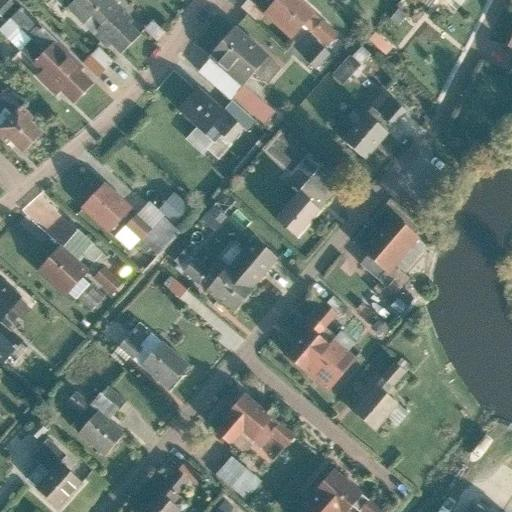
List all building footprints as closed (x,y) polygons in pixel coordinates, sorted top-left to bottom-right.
[(74,0),(68,8),(119,53),(147,22),(123,0),(74,0)] [(342,34),(300,0),(276,0),(265,13),(295,38),(304,28),(330,49),(342,34)] [(280,63),(231,25),(209,54),(246,83),(235,98),(269,124),(280,110),(257,92),(280,63)] [(76,99),(96,77),(43,28),(23,50),(76,99)] [(330,53),(318,45),(305,62),(318,70),(330,53)] [(347,83),(367,63),(356,52),(335,71),(347,83)] [(246,127),(199,86),(179,109),(214,140),(208,147),(220,157),(246,127)] [(366,114),(390,134),(408,113),(384,93),(366,114)] [(0,129),(24,153),(45,131),(20,107),(0,127),(0,129)] [(366,114),(364,112),(342,138),(368,160),(390,134),(366,114)] [(301,191),(322,209),(340,189),(319,170),(301,191)] [(153,228),(108,182),(83,207),(112,235),(125,222),(142,239),(153,228)] [(322,209),(301,191),(277,219),(298,237),(322,209)] [(186,204),(170,193),(159,208),(175,219),(186,204)] [(246,211),(230,198),(223,207),(217,203),(210,211),(225,222),(231,214),(238,220),(246,211)] [(425,241),(396,218),(366,254),(389,273),(375,289),(391,301),(406,282),(397,275),(425,241)] [(105,250),(78,228),(40,274),(67,297),(105,250)] [(235,264),(258,284),(280,258),(257,238),(235,264)] [(258,284),(235,264),(213,291),(237,310),(258,284)] [(122,281),(106,265),(95,277),(110,293),(122,281)] [(189,289),(176,275),(164,286),(177,300),(189,289)] [(34,301),(0,276),(0,317),(14,328),(34,301)] [(342,313),(329,302),(286,353),(330,390),(357,359),(326,332),(342,313)] [(138,342),(152,329),(142,319),(128,332),(138,342)] [(26,342),(6,328),(0,335),(0,349),(14,359),(26,342)] [(170,388),(194,363),(160,333),(137,358),(170,388)] [(410,370),(400,361),(354,408),(376,429),(402,403),(390,391),(410,370)] [(118,403),(102,393),(95,403),(79,392),(74,400),(94,414),(81,432),(112,453),(128,431),(108,417),(118,403)] [(296,436),(245,392),(215,427),(234,444),(246,430),(258,441),(268,429),(288,445),(296,436)] [(26,477),(61,508),(84,481),(77,474),(83,467),(49,437),(35,454),(41,459),(26,477)] [(237,457),(222,477),(246,494),(261,474),(237,457)] [(142,511),(179,511),(188,502),(176,493),(189,478),(179,469),(142,511)] [(351,511),(366,493),(334,469),(300,511),(351,511)] [(387,511),(389,509),(376,499),(366,511),(387,511)] [(487,511),(469,501),(462,511),(487,511)]
